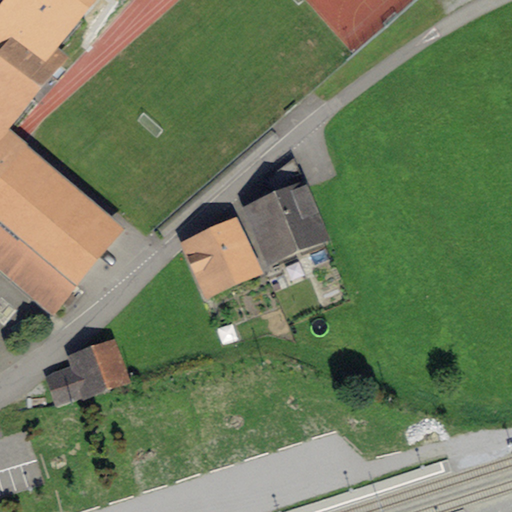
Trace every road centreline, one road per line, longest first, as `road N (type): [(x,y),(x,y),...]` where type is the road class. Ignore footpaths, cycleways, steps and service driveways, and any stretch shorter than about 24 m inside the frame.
road 1 (unclassified): [(501,0),(418,41),(353,89),(165,252)]
road 2 (residential): [(0,390),(40,365),(165,252)]
